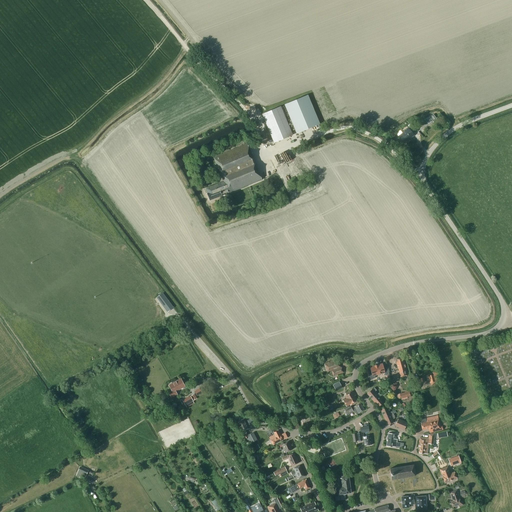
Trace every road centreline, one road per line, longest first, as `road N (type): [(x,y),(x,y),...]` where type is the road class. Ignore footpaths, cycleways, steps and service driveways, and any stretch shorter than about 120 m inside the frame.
road 1 (unclassified): [(373,408),(356,387),(364,361),(499,325),(503,303),(423,172),(442,135),(511,105)]
road 2 (residential): [(323,511),(288,432),(332,431),(373,408)]
road 3 (residential): [(391,499),(437,484),(414,437),(381,426)]
